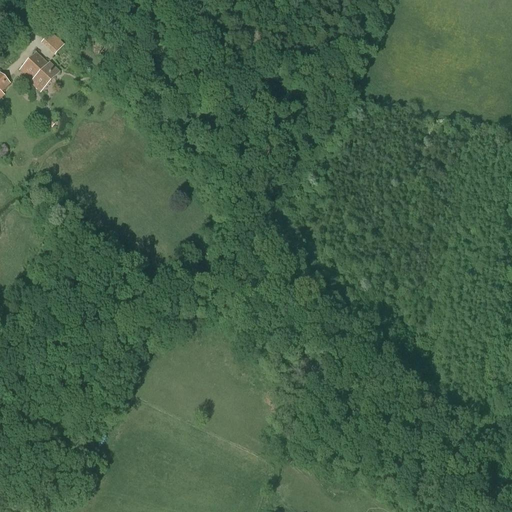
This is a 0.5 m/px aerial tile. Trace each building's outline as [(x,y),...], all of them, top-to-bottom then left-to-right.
[(41,44),(54,56),(64,46),(51,33),(41,44)] [(49,64),(47,65),(36,54),(19,72),(31,83),(30,84),(39,93),(59,73),(49,64)] [(0,94),(10,84),(0,73),(0,94)] [(104,82),(97,88),(105,97),(112,91),(104,82)] [(56,123),(51,118),(46,123),(51,129),(56,123)]
